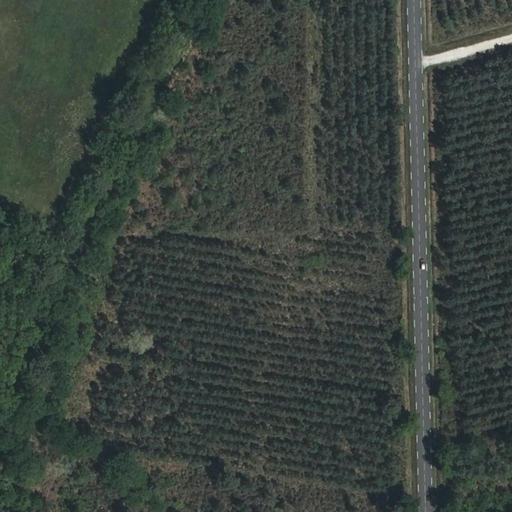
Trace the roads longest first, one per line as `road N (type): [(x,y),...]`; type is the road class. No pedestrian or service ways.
road 1 (secondary): [(422,0),(433,511)]
road 2 (track): [(0,412),(20,383),(109,170),(199,0)]
